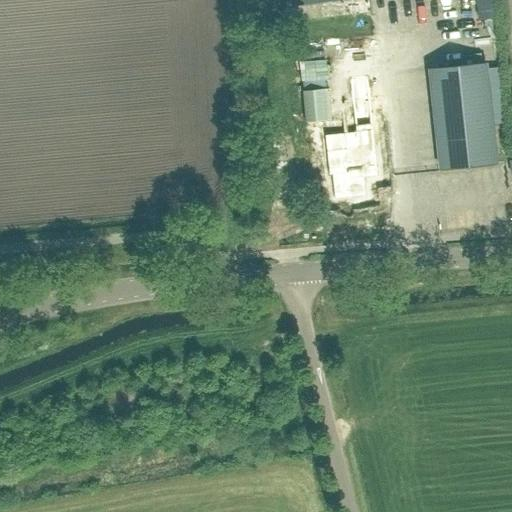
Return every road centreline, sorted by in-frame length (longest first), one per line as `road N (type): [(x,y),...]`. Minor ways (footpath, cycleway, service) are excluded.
road 1 (tertiary): [(0,319),(174,283),(293,274)]
road 2 (unclassified): [(351,511),(293,274)]
road 3 (tertiary): [(293,274),(511,254)]
